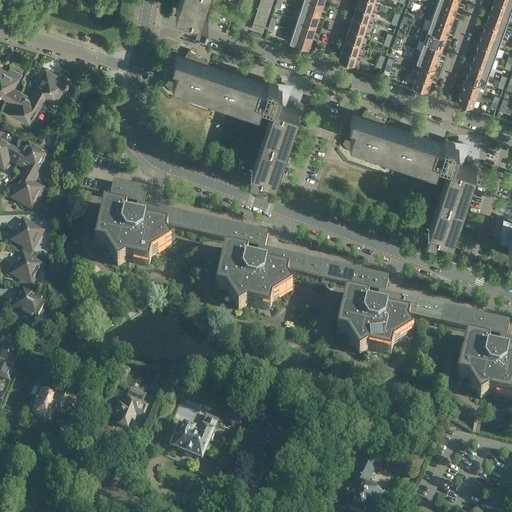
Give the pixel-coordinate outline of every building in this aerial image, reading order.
[(206,19),(210,8),(202,5),(204,0),(177,0),(176,4),(197,11),(195,16),(206,19)] [(262,0),(260,0),(259,5),(270,9),(272,3),(262,0)] [(323,3),(313,0),(302,0),(300,8),(319,14),(323,3)] [(374,0),(357,0),(356,5),(371,9),(376,11),(378,5),(373,4),(374,0)] [(437,0),(435,9),(454,16),(458,5),(448,1),(448,0),(437,0)] [(511,5),(497,0),(493,0),(491,9),(509,15),(511,7),(511,5)] [(259,5),(257,11),(268,14),(270,9),(259,5)] [(371,9),(356,5),(353,15),(368,20),(372,22),(374,16),(370,15),(371,9)] [(206,19),(205,23),(225,30),(231,12),(211,6),(210,8),(206,19)] [(319,14),(300,8),(297,19),(316,25),(319,14)] [(454,16),(435,9),(431,19),(450,26),(454,16)] [(491,9),(487,18),(506,25),(509,15),(491,9)] [(257,11),(255,16),(266,20),(268,14),(257,11)] [(368,20),(353,15),(349,26),(364,31),(369,33),(371,27),(366,26),(368,20)] [(255,16),(253,22),(264,26),(266,20),(255,16)] [(487,20),(483,29),(502,36),(505,26),(506,25),(487,18),(487,20)] [(297,19),(293,30),(312,36),(316,25),(297,19)] [(450,26),(431,19),(427,30),(446,37),(450,26)] [(264,26),(253,22),(251,28),(262,32),(264,26)] [(364,31),(349,26),(346,37),(361,42),(365,43),(367,38),(363,36),(364,31)] [(483,29),(480,39),(498,46),(502,36),(483,29)] [(312,36),(293,30),(289,42),(309,48),(312,36)] [(446,37),(427,30),(424,40),(443,47),(446,37)] [(361,42),(346,37),(342,48),(357,53),(362,54),(363,49),(359,47),(361,42)] [(480,39),(476,49),(494,56),(500,58),(504,49),(498,47),(498,46),(480,39)] [(424,40),(420,51),(439,58),(443,47),(424,40)] [(357,53),(342,48),(339,59),(358,65),(360,60),(356,58),(357,53)] [(184,56),(176,53),(173,62),(179,64),(166,83),(174,93),(193,102),(199,89),(260,109),(264,97),(268,84),(267,83),(267,84),(250,79),(250,78),(249,78),(233,73),(233,72),(232,73),(216,67),(216,66),(215,67),(207,64),(209,60),(189,49),(184,56)] [(476,49),(472,59),(491,66),(494,56),(476,49)] [(439,58),(420,51),(416,61),(420,63),(435,68),(439,58)] [(472,59),(469,69),(487,76),(491,66),(472,59)] [(435,68),(420,63),(417,70),(413,68),(412,72),(431,79),(435,68)] [(14,102),(20,92),(13,88),(21,73),(10,67),(8,71),(0,66),(0,93),(13,102),(14,102)] [(46,69),(34,89),(45,95),(55,101),(66,81),(46,69)] [(465,79),(480,85),(483,86),(487,76),(469,69),(465,79)] [(431,79),(412,72),(411,76),(415,77),(412,84),(428,89),(431,79)] [(268,84),(264,97),(275,101),(275,100),(286,104),(286,83),(278,83),(279,83),(268,79),(267,83),(268,84)] [(465,79),(462,90),(481,97),(482,93),(478,91),(480,85),(465,79)] [(29,124),(45,95),(34,89),(29,97),(20,92),(14,102),(13,102),(8,112),(29,124)] [(481,97),(462,90),(458,100),(473,106),(475,99),(479,100),(481,97)] [(275,100),(275,101),(250,175),(259,178),(261,173),(277,178),(300,109),(286,104),(275,100)] [(385,121),(366,108),(361,115),(353,112),(350,121),(355,123),(354,125),(342,142),(351,152),(370,161),(376,148),(436,168),(440,156),(444,142),(443,142),(384,123),(385,121)] [(443,142),(444,142),(440,156),(450,160),(451,159),(461,163),(462,156),(463,143),(455,142),(445,139),(443,142)] [(23,154),(22,154),(0,141),(0,168),(3,170),(9,160),(17,165),(23,154)] [(33,183),(37,176),(49,155),(28,144),(22,154),(23,154),(17,165),(27,170),(22,178),(33,183)] [(476,167),(451,159),(426,234),(435,237),(437,231),(453,237),(476,167)] [(43,189),(33,183),(22,178),(11,198),(32,209),(43,189)] [(127,210),(104,205),(95,244),(105,247),(117,267),(126,261),(149,267),(151,257),(171,245),(166,237),(168,229),(202,237),(206,220),(144,206),(147,189),(114,182),(110,199),(137,205),(134,221),(125,219),(127,210)] [(25,248),(22,254),(29,258),(32,252),(44,231),(23,219),(11,240),(25,248)] [(206,220),(202,237),(258,249),(255,265),(246,263),(248,255),(225,250),(216,288),(226,290),(238,311),(247,306),(270,311),(272,301),(292,289),(287,281),(289,273),(323,281),(327,264),(264,250),(268,234),(206,220)] [(511,223),(505,223),(503,242),(511,244),(511,223)] [(11,274),(21,280),(17,286),(21,288),(29,292),(32,287),(43,266),(35,261),(38,255),(32,252),(29,258),(22,254),(11,274)] [(327,264),(323,281),(379,293),(376,309),(367,307),(369,299),(346,294),(337,333),(346,335),(359,355),(368,350),(391,355),(393,346),(413,333),(408,325),(410,317),(444,325),(448,308),(385,294),(389,278),(327,264)] [(34,294),(36,289),(32,287),(29,292),(21,288),(10,308),(38,323),(49,303),(34,294)] [(448,308),(444,325),(500,337),(496,353),(488,351),(490,343),(467,338),(458,377),(467,379),(480,399),(488,394),(511,399),(511,397),(511,339),(506,338),(510,322),(448,308)] [(0,360),(2,365),(0,370),(0,376),(9,380),(18,358),(7,353),(7,354),(2,355),(0,360)] [(98,373),(86,368),(81,381),(94,386),(98,373)] [(168,378),(158,373),(153,382),(164,386),(168,378)] [(171,376),(162,398),(171,402),(181,380),(171,376)] [(35,407),(32,415),(35,416),(35,417),(39,419),(40,418),(43,419),(43,421),(46,422),(47,421),(50,423),(53,415),(56,416),(67,391),(42,380),(35,399),(32,400),(31,403),(32,406),(35,407)] [(117,414),(118,414),(116,418),(119,419),(117,424),(128,429),(132,419),(135,420),(137,417),(146,421),(152,407),(143,403),(146,395),(130,389),(127,398),(128,398),(123,408),(121,407),(120,407),(119,407),(118,407),(117,408),(116,408),(116,409),(115,410),(115,411),(115,412),(116,413),(117,414)] [(237,407),(230,423),(240,427),(247,411),(237,407)] [(195,421),(202,424),(205,425),(208,418),(210,412),(201,408),(195,421)] [(217,422),(208,418),(205,425),(202,424),(199,432),(198,431),(188,456),(190,457),(192,456),(201,460),(209,440),(212,441),(214,436),(211,435),(217,422)] [(188,456),(198,431),(197,430),(195,429),(192,429),(178,423),(173,435),(179,437),(174,449),(184,453),(185,455),(188,456)] [(253,439),(247,455),(252,457),(251,461),(267,468),(269,463),(277,466),(287,444),(262,434),(259,441),(253,439)] [(427,461),(411,453),(406,465),(422,471),(427,461)] [(349,487),(343,500),(340,505),(354,511),(378,511),(387,495),(379,491),(378,494),(365,487),(378,460),(366,454),(350,488),(349,487)]
